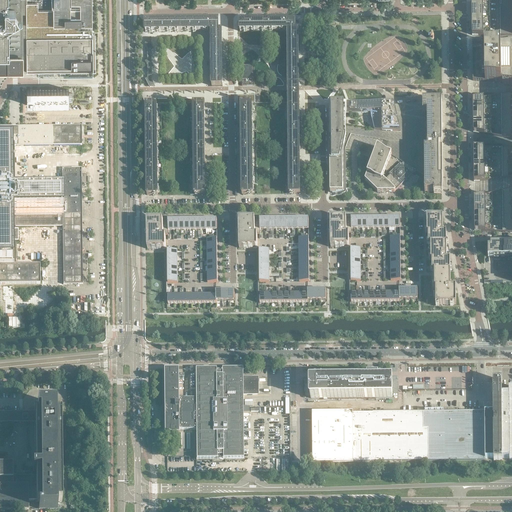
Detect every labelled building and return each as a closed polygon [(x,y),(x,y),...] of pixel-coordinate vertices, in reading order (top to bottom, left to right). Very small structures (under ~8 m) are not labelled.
[(0,0),(0,68),(7,69),(15,69),(23,69),(23,65),(27,65),(27,72),(38,72),(38,75),(54,75),(54,72),(59,72),(59,75),(65,75),(65,72),(70,72),(70,75),(87,75),(87,71),(92,71),(92,72),(95,72),(95,71),(96,71),(95,71),(95,33),(92,33),(92,23),(91,0),(0,0)] [(511,0),(503,0),(500,0),(500,1),(500,7),(500,36),(500,46),(501,83),(501,95),(502,138),(502,148),(502,179),(502,190),(503,233),(511,233),(511,0)] [(490,36),(490,1),(477,2),(472,2),(472,17),(472,21),(472,27),(472,32),(472,35),(478,36),(490,36)] [(258,32),(258,20),(251,21),(251,20),(248,20),(248,21),(240,21),(240,32),(258,32)] [(276,31),(276,20),(269,20),(266,20),(258,20),(258,32),(276,31)] [(294,31),(294,21),(294,20),(286,20),(283,20),(276,20),(276,31),(288,31),(294,31)] [(182,32),(182,21),(174,21),(171,21),(156,22),(156,21),(153,21),(153,22),(145,22),(145,33),(182,32)] [(200,32),(200,21),(192,21),(189,21),(182,21),(182,32),(200,32)] [(218,32),(218,21),(210,21),(207,21),(200,21),(200,32),(211,32),(218,32)] [(299,42),(299,39),(299,31),(294,31),(288,31),(288,49),(299,49),(299,42)] [(223,42),(223,39),(222,39),(222,36),(222,32),(218,32),(211,32),(211,33),(211,50),(222,50),(222,42),(223,42)] [(145,80),(149,88),(155,88),(152,81),(152,69),(154,67),(152,63),(151,51),(154,50),(151,45),(151,38),(147,38),(147,42),(145,44),(147,48),(147,60),(145,62),(147,66),(147,78),(145,80)] [(511,45),(500,46),(472,49),(473,81),(501,83),(511,83),(511,45)] [(299,60),(299,57),(299,49),(288,49),(288,67),(299,67),(299,60)] [(223,60),(223,57),(222,57),(222,50),(211,50),(212,68),(222,68),(222,60),(223,60)] [(254,86),(254,67),(252,67),(252,66),(242,66),(242,80),(243,80),(243,82),(242,82),(242,86),(254,86)] [(300,93),(299,93),(299,91),(299,78),(299,75),(299,67),(288,67),(289,91),(288,97),(288,103),(288,104),(299,103),(299,95),(300,95),(300,93)] [(223,78),(223,75),(222,75),(222,68),(212,68),(212,86),(223,86),(223,78)] [(69,99),(69,94),(69,93),(69,90),(41,90),(40,90),(30,90),(26,90),(27,105),(37,105),(69,105),(69,100),(69,99)] [(511,93),(501,95),(496,96),(479,99),(479,98),(473,99),(473,124),(473,133),(479,134),(502,138),(511,139),(511,93)] [(398,119),(396,110),(394,102),(384,102),(382,102),(346,103),(346,114),(371,114),(374,130),(346,125),(346,131),(346,134),(346,150),(351,135),(353,135),(388,141),(389,141),(389,136),(389,132),(400,132),(399,124),(398,119)] [(442,111),(442,102),(432,102),(425,102),(423,102),(423,113),(425,113),(425,119),(425,138),(439,138),(442,138),(442,111)] [(300,114),(300,111),(299,111),(299,103),(288,104),(289,122),(299,121),(299,114),(300,114)] [(346,150),(346,134),(346,131),(346,125),(346,114),(346,103),(341,103),(339,103),(330,103),(330,130),(330,193),(332,193),(345,193),(346,193),(346,188),(346,187),(346,182),(346,177),(346,172),(346,171),(346,166),(346,161),(346,160),(346,155),(346,151),(346,150)] [(205,115),(205,112),(204,112),(204,104),(205,104),(204,104),(194,104),(194,122),(205,122),(204,115),(205,115)] [(252,104),(241,104),(241,112),(241,115),(241,122),(252,122),(252,104)] [(157,123),(157,114),(157,105),(146,105),(146,112),(146,115),(146,123),(157,123)] [(439,143),(439,138),(425,138),(425,119),(420,119),(398,119),(389,119),(389,132),(389,136),(389,141),(388,141),(385,151),(391,155),(416,171),(426,177),(426,148),(425,143),(427,143),(439,143)] [(300,132),(300,129),(299,121),(289,122),(289,140),(300,140),(300,132)] [(205,133),(205,130),(205,122),(194,122),(194,141),(205,140),(205,133)] [(252,140),(252,131),(252,122),(241,122),(241,130),(241,133),(241,140),(252,140)] [(157,141),(157,132),(157,123),(146,123),(146,130),(146,133),(147,141),(157,141)] [(0,265),(16,265),(15,242),(19,242),(18,235),(18,229),(15,229),(15,228),(15,215),(63,215),(62,193),(15,193),(14,146),(82,145),(82,126),(37,126),(27,126),(15,126),(0,126),(0,265)] [(205,151),(205,148),(205,140),(194,141),(194,159),(205,159),(205,151)] [(252,158),(252,149),(252,140),(241,140),(241,148),(241,151),(242,151),(242,158),(252,158)] [(300,150),(300,147),(300,140),(289,140),(289,158),(300,158),(300,150)] [(158,159),(157,150),(157,141),(147,141),(147,149),(146,149),(146,152),(147,152),(147,159),(158,159)] [(442,147),(442,144),(443,144),(443,143),(443,142),(442,142),(439,143),(427,143),(427,147),(426,147),(426,177),(425,177),(425,179),(426,179),(442,179),(443,179),(443,173),(443,172),(442,172),(442,169),(443,169),(443,168),(443,167),(442,167),(442,164),(443,164),(443,163),(443,162),(442,162),(442,159),(443,159),(443,158),(443,157),(442,157),(442,154),(443,154),(443,152),(442,152),(442,149),(443,149),(443,148),(443,147),(442,147)] [(377,193),(383,193),(390,193),(390,185),(384,179),(382,178),(391,155),(385,151),(378,147),(373,159),(365,181),(369,185),(377,193)] [(492,180),(492,147),(479,147),(473,147),(473,151),(474,162),(474,172),(474,182),(480,181),(492,180)] [(416,171),(391,155),(382,178),(384,179),(390,185),(390,193),(394,193),(405,182),(408,182),(408,179),(416,171)] [(252,176),(252,167),(252,158),(242,158),(242,166),(241,166),(241,169),(242,169),(242,176),(252,176)] [(300,168),(300,165),(300,158),(289,158),(289,176),(300,176),(300,168)] [(158,177),(158,168),(158,159),(147,159),(147,167),(146,167),(146,170),(147,170),(147,177),(158,177)] [(206,169),(206,166),(205,166),(205,159),(194,159),(194,177),(205,177),(205,169),(206,169)] [(253,194),(253,185),(252,176),(242,176),(242,184),(241,184),(241,187),(242,187),(242,194),(242,195),(253,194)] [(301,186),(301,183),(300,183),(300,176),(289,176),(289,194),(300,194),(300,186),(301,186)] [(158,195),(158,186),(158,177),(147,177),(147,185),(146,185),(146,188),(147,188),(147,195),(158,195)] [(206,187),(206,184),(205,184),(205,177),(194,177),(195,195),(194,195),(205,195),(205,187),(206,187)] [(425,182),(425,183),(426,183),(427,183),(427,193),(441,193),(442,193),(442,192),(442,183),(443,183),(443,182),(443,181),(442,181),(434,181),(434,182),(434,187),(433,187),(433,182),(432,182),(432,181),(426,181),(426,182),(425,182)] [(493,218),(492,192),(480,196),(479,196),(474,197),(474,231),(480,231),(493,232),(493,218)] [(63,215),(15,215),(15,228),(65,227),(64,215),(63,215)] [(445,234),(445,226),(443,226),(443,218),(428,218),(428,221),(427,221),(427,229),(427,232),(427,235),(428,235),(428,240),(428,242),(428,245),(431,245),(445,245),(445,243),(447,243),(446,234),(445,234)] [(330,219),(331,248),(349,248),(349,235),(347,235),(346,219),(343,219),(341,219),(333,219),(330,219)] [(148,250),(166,249),(166,237),(163,237),(163,220),(156,221),(153,221),(147,221),(148,250)] [(239,220),(239,249),(258,249),(257,236),(255,236),(255,220),(239,220)] [(511,243),(490,244),(491,247),(488,247),(488,257),(511,256),(511,243)] [(449,261),(449,253),(447,253),(447,245),(445,245),(431,245),(431,248),(431,253),(431,256),(431,260),(431,262),(432,262),(432,267),(432,272),(433,272),(434,272),(449,271),(449,269),(450,269),(450,261),(449,261)] [(16,265),(0,265),(0,284),(41,284),(41,264),(16,265)] [(435,288),(436,305),(456,305),(456,287),(451,287),(450,271),(449,271),(434,272),(435,288)] [(372,369),(367,368),(367,382),(372,382),(378,382),(378,369),(372,369)] [(243,459),(243,414),(249,413),(249,408),(243,407),(243,398),(243,395),(257,395),(257,385),(257,378),(242,378),(242,369),(222,369),(222,370),(216,370),(216,369),(196,369),(195,369),(195,371),(195,373),(196,390),(196,398),(188,398),(178,399),(178,379),(179,379),(179,381),(182,381),(182,379),(184,379),(184,376),(178,376),(178,369),(164,370),(164,414),(164,431),(164,432),(165,432),(173,432),(173,435),(173,438),(178,438),(178,434),(179,434),(179,430),(196,430),(196,458),(196,459),(197,459),(217,459),(217,456),(219,456),(219,459),(243,459)] [(493,412),(485,412),(485,459),(494,459),(494,461),(502,460),(502,458),(502,422),(502,414),(502,393),(502,392),(502,387),(502,386),(502,380),(495,380),(493,380),(493,411),(493,412)] [(391,398),(391,389),(391,382),(379,382),(378,382),(372,382),(367,382),(318,383),(306,383),(306,398),(308,398),(371,398),(391,398)] [(502,393),(502,458),(510,458),(511,452),(510,393),(502,393)] [(25,476),(25,475),(23,475),(22,475),(21,475),(20,475),(19,475),(19,474),(18,474),(18,476),(13,476),(13,463),(8,463),(8,460),(0,460),(0,510),(29,511),(29,510),(29,501),(37,501),(37,504),(42,503),(42,506),(39,506),(39,509),(44,509),(58,509),(58,506),(57,506),(57,504),(57,503),(62,503),(61,414),(56,415),(56,411),(56,404),(38,404),(38,410),(38,412),(38,415),(36,415),(35,415),(35,417),(36,422),(36,467),(35,467),(33,467),(33,472),(35,472),(36,472),(36,473),(36,476),(25,476)] [(18,420),(18,415),(9,415),(9,413),(0,412),(0,422),(9,422),(9,420),(18,420)] [(38,412),(9,413),(9,422),(36,422),(35,417),(35,415),(38,415),(38,412)] [(374,462),(373,413),(353,413),(353,412),(312,413),(312,415),(312,417),(313,464),(354,463),(354,462),(374,462)] [(484,461),(483,412),(482,412),(480,412),(475,412),(466,412),(373,413),(374,462),(419,461),(428,461),(484,461)]
